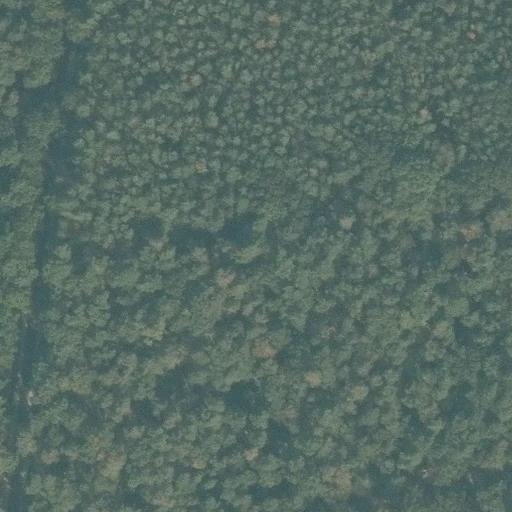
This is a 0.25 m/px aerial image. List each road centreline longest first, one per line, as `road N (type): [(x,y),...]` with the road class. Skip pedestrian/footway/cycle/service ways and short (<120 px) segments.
road 1 (track): [(67,0),(11,511)]
road 2 (track): [(318,511),(511,476)]
